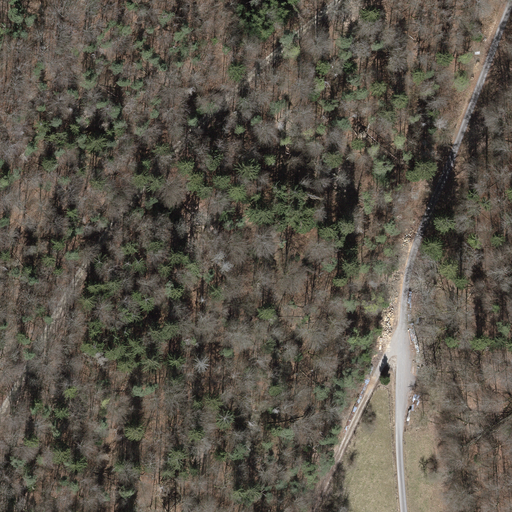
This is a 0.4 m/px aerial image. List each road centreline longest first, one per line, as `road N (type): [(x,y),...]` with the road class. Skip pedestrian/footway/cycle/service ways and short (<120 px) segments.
road 1 (track): [(0,418),(103,238),(199,125),(338,0)]
road 2 (track): [(511,0),(412,261),(402,332)]
road 3 (track): [(313,511),(402,332)]
road 4 (track): [(405,511),(402,332)]
